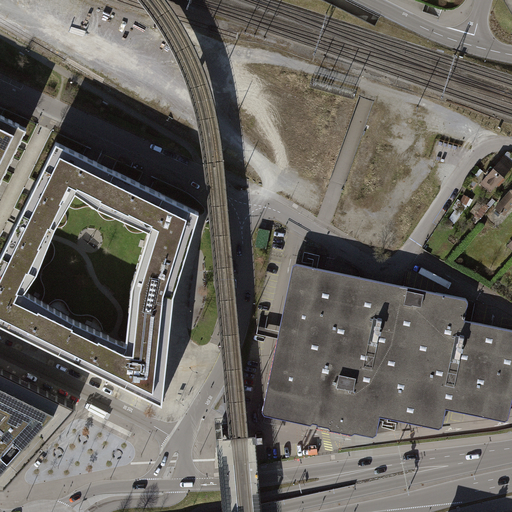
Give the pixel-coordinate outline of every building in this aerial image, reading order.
[(0,115),(0,179),(1,180),(9,164),(26,128),(0,115)] [(92,160),(56,142),(42,170),(70,183),(99,197),(112,169),(92,160)] [(480,184),(491,193),(511,168),(511,166),(502,158),(480,184)] [(99,197),(151,223),(161,193),(149,187),(112,169),(99,197)] [(50,225),(70,183),(42,170),(33,189),(22,211),(50,225)] [(511,188),(511,190),(511,191),(496,210),(505,217),(511,208),(511,188)] [(139,261),(180,274),(188,247),(199,211),(161,193),(151,223),(139,261)] [(46,233),(50,225),(22,211),(18,220),(11,233),(2,252),(30,266),(46,233)] [(260,228),(257,246),(267,248),(271,230),(260,228)] [(19,288),(30,266),(2,252),(0,255),(0,323),(2,324),(19,288)] [(139,261),(132,285),(127,328),(170,333),(171,322),(174,294),(180,274),(139,261)] [(511,333),(463,324),(468,302),(295,265),(262,416),(325,429),(353,435),(353,434),(375,438),(375,436),(379,416),(439,429),(441,430),(446,409),(509,422),(511,404),(511,333)] [(75,320),(19,288),(2,324),(13,329),(59,352),(75,320)] [(114,338),(75,320),(59,352),(98,371),(113,379),(121,383),(126,343),(114,338)] [(126,343),(121,383),(162,403),(164,387),(170,333),(127,328),(126,343)] [(0,415),(27,386),(30,382),(13,374),(0,367),(0,415)] [(73,408),(76,405),(50,392),(30,382),(27,386),(0,415),(0,425),(32,453),(73,408)] [(32,453),(0,425),(0,484),(4,485),(23,463),(32,453)]
